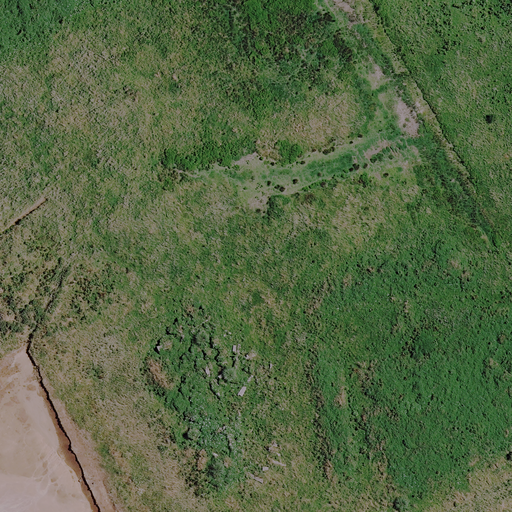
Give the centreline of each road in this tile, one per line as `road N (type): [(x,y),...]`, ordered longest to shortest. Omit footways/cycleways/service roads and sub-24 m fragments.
road 1 (unknown): [(274,0),(511,360)]
road 2 (unknown): [(158,511),(0,267)]
road 3 (unknown): [(0,114),(157,0)]
